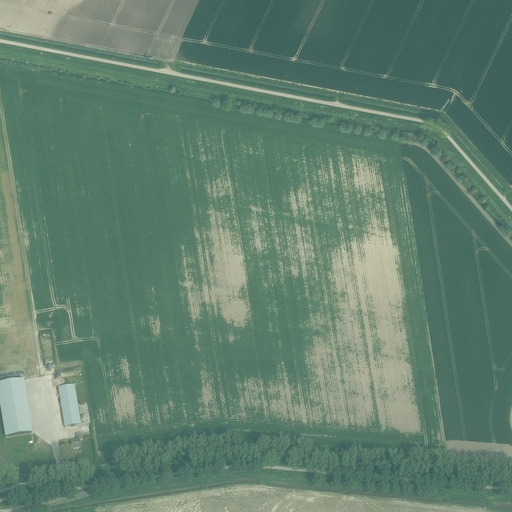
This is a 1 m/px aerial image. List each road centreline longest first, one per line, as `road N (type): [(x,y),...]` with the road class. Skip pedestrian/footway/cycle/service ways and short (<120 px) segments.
road 1 (unclassified): [(511,209),(429,122),(0,41)]
road 2 (unclassified): [(511,489),(256,466),(128,481)]
road 3 (unclassified): [(0,491),(59,474),(128,481)]
road 4 (unclassified): [(128,481),(0,500)]
